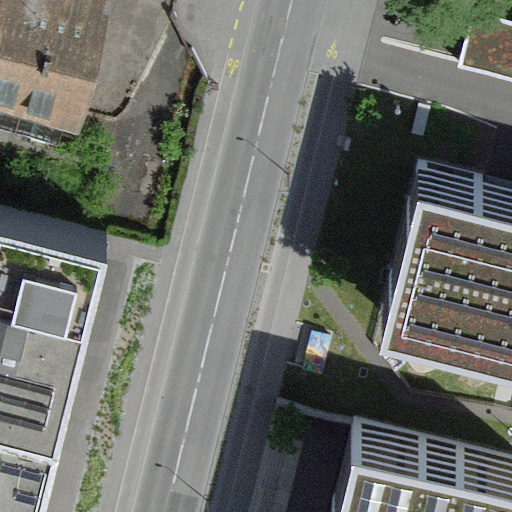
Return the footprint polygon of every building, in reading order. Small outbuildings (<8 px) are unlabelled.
[(66,0),(1,0),(0,6),(0,84),(62,102),(72,105),(96,17),(65,10),(66,0)] [(511,25),(470,16),(457,68),(511,81),(511,25)] [(0,120),(55,134),(62,102),(0,84),(0,120)] [(0,511),(41,511),(112,228),(0,200),(0,511)] [(511,226),(420,203),(381,358),(511,391),(511,226)] [(315,511),(511,511),(511,432),(346,391),(315,511)]
